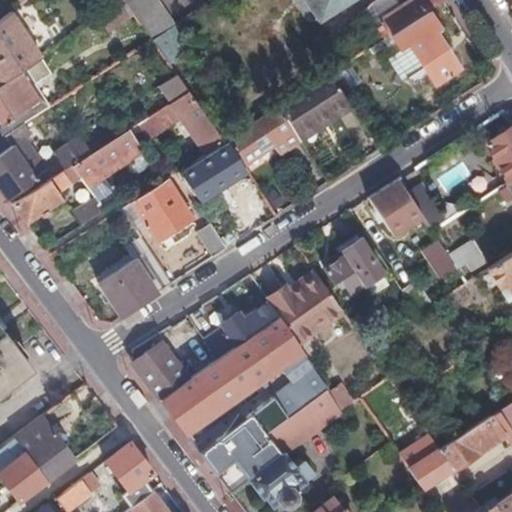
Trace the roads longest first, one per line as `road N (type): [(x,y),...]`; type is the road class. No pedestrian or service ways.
road 1 (residential): [(96,353),(511,85)]
road 2 (residential): [(96,353),(214,511)]
road 3 (residential): [(0,227),(96,353)]
